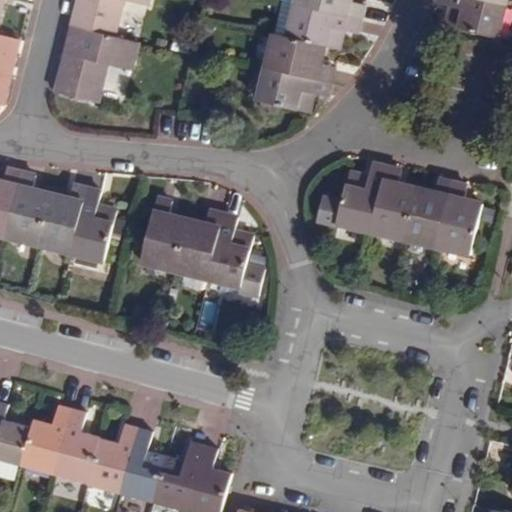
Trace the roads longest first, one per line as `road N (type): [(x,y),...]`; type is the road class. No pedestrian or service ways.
road 1 (residential): [(436,511),(472,352),(308,315)]
road 2 (residential): [(287,407),(0,329)]
road 3 (residential): [(20,146),(233,165),(260,178)]
road 4 (residential): [(260,178),(338,129),(412,0)]
road 5 (residential): [(287,407),(272,476),(429,511)]
road 6 (residential): [(20,146),(59,0)]
road 7 (residential): [(260,178),(276,203),(308,315)]
